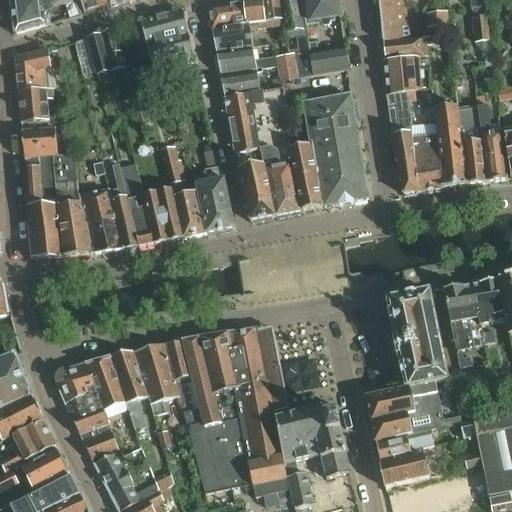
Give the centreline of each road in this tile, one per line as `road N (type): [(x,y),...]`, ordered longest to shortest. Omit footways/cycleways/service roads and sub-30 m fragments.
road 1 (residential): [(328,303),(32,361)]
road 2 (residential): [(246,240),(196,0)]
road 3 (residential): [(18,273),(63,274),(246,240)]
road 4 (residential): [(18,273),(1,47)]
road 5 (residential): [(388,213),(359,0)]
road 6 (residential): [(373,511),(328,303)]
road 7 (residential): [(1,47),(194,0)]
road 8 (residential): [(511,265),(328,303)]
road 9 (residential): [(32,361),(104,511)]
road 10 (residential): [(246,240),(388,213)]
road 11 (residential): [(388,213),(511,195)]
